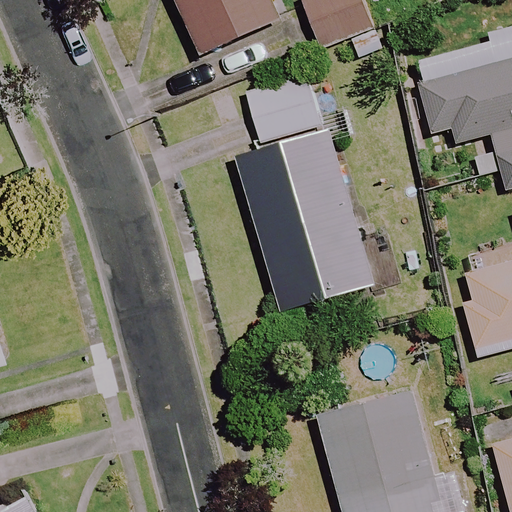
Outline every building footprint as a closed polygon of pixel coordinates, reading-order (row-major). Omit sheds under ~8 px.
[(169,0),(197,60),(274,24),(262,0),(169,0)] [(379,54),(354,0),(311,0),(297,7),(318,53),(347,40),(358,64),(379,54)] [(453,147),(490,137),(505,193),(511,191),(511,63),(416,89),(428,136),(448,130),(453,147)] [(240,98),(256,153),(232,160),(277,317),(372,290),(333,154),(311,78),(240,98)] [(475,363),(511,353),(511,262),(453,278),(475,363)] [(338,511),(462,511),(452,474),(432,480),(407,392),(312,420),(338,511)] [(505,511),(511,511),(511,444),(490,451),(505,511)] [(31,511),(17,484),(0,493),(0,511),(31,511)]
